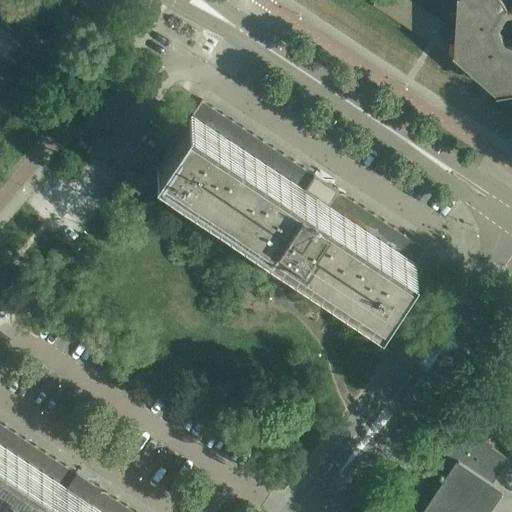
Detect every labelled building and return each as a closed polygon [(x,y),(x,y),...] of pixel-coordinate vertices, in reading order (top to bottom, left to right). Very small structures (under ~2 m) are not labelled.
[(444,22),(409,0),(374,0),(372,4),(442,49),(442,48),(444,22)] [(511,4),(507,5),(506,3),(504,0),(460,0),(457,48),(456,49),(497,86),(496,87),(511,84),(511,4)] [(201,126),(214,107),(202,99),(189,118),(201,126)] [(211,133),(224,113),(214,107),(201,126),(211,133)] [(221,139),(234,120),(224,113),(211,133),(221,139)] [(348,224),(337,217),(325,209),(334,195),(335,195),(335,194),(333,192),(333,191),(315,189),(308,184),(302,193),(291,186),(281,179),(271,172),(261,166),(251,159),(241,153),(231,146),(221,139),(211,133),(201,126),(189,118),(157,167),(169,176),(171,173),(209,198),(207,201),(230,216),(232,213),(245,222),(243,225),(255,233),(257,230),(270,239),(268,241),(294,258),(296,256),(309,264),(307,267),(330,282),(332,279),(370,305),(368,308),(381,316),(413,267),(401,259),(391,252),(380,245),(369,238),(359,231),(348,224)] [(231,146),(244,127),(234,120),(221,139),(231,146)] [(241,153),(254,133),(244,127),(231,146),(241,153)] [(251,159),(264,140),(254,133),(241,153),(251,159)] [(261,166),(274,146),(264,140),(251,159),(261,166)] [(271,172),(284,153),(274,146),(261,166),(271,172)] [(281,179),(294,160),(284,153),(271,172),(281,179)] [(291,186),(304,166),(294,160),(281,179),(291,186)] [(308,184),(315,174),(304,166),(291,186),(302,193),(308,184)] [(337,217),(350,197),(344,193),(343,193),(341,192),(340,192),(338,192),(337,193),(336,193),(335,194),(335,195),(334,195),(325,209),(337,217)] [(348,224),(361,204),(350,197),(337,217),(348,224)] [(359,231),(371,211),(361,204),(348,224),(359,231)] [(369,238),(382,218),(371,211),(359,231),(369,238)] [(380,245),(393,225),(382,218),(369,238),(380,245)] [(391,252),(403,232),(393,225),(380,245),(391,252)] [(401,259),(414,240),(403,232),(391,252),(401,259)] [(413,267),(426,247),(414,240),(401,259),(413,267)] [(511,342),(474,399),(511,424),(511,342)] [(483,511),(499,488),(500,487),(493,482),(508,458),(456,423),(425,471),(429,474),(409,504),(420,511),(483,511)] [(0,448),(3,451),(16,431),(6,425),(0,433),(0,448)] [(13,457),(26,438),(16,431),(3,451),(13,457)] [(23,464),(36,445),(26,438),(13,457),(23,464)] [(33,471),(46,451),(36,445),(23,464),(33,471)] [(95,511),(88,507),(96,493),(98,492),(95,490),(77,487),(71,483),(65,492),(53,484),(43,477),(33,471),(23,464),(13,457),(3,451),(0,448),(0,511),(95,511)] [(43,477),(56,458),(46,451),(33,471),(43,477)] [(53,484),(66,465),(56,458),(43,477),(53,484)] [(65,492),(71,483),(78,472),(66,465),(53,484),(65,492)] [(95,511),(101,511),(113,495),(108,492),(105,491),(104,490),(102,490),(101,490),(99,491),(98,492),(96,493),(88,507),(95,511)] [(116,511),(123,502),(113,495),(101,511),(116,511)] [(132,511),(134,509),(123,502),(116,511),(132,511)]
